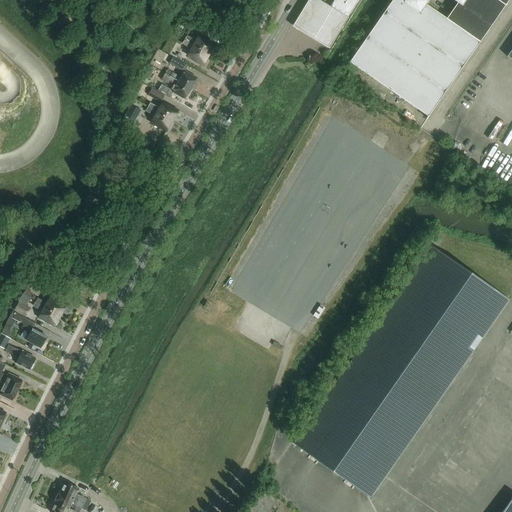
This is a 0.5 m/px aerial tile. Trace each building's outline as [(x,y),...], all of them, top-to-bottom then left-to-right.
[(334,0),(330,8),(348,18),(358,0),(334,0)] [(427,5),(429,1),(427,0),(392,0),(349,62),(427,116),(426,118),(427,118),(480,42),(446,19),(447,19),(427,5)] [(480,42),(505,5),(497,0),(454,0),(458,3),(447,19),(446,19),(480,42)] [(194,25),(185,20),(182,25),(190,31),(194,25)] [(212,52),(216,45),(199,36),(196,41),(186,36),(184,40),(209,55),(211,52),(212,52)] [(202,66),(209,55),(184,40),(181,44),(191,50),(188,55),(196,60),(195,61),(202,66)] [(182,70),(185,66),(177,61),(174,66),(182,70)] [(159,75),(162,69),(155,67),(153,72),(159,75)] [(170,77),(191,89),(197,78),(185,71),(181,77),(172,72),(170,77)] [(191,89),(170,77),(165,74),(161,80),(168,84),(169,82),(176,86),(173,92),(185,99),(191,89)] [(173,91),(161,84),(157,91),(169,98),(173,91)] [(139,88),(135,94),(141,97),(145,91),(139,88)] [(164,96),(151,88),(147,95),(160,102),(164,96)] [(172,121),(178,111),(163,103),(158,110),(156,109),(157,107),(150,103),(147,107),(172,121)] [(140,110),(133,105),(127,116),(134,120),(140,110)] [(166,131),(172,121),(147,107),(145,111),(155,117),(151,122),(166,131)] [(370,497),(446,388),(508,300),(431,247),(294,443),(370,497)] [(44,291),(47,285),(35,278),(32,284),(44,291)] [(60,316),(66,306),(51,297),(47,303),(38,298),(35,302),(60,316)] [(16,313),(26,318),(31,308),(20,302),(14,312),(16,313)] [(54,326),(60,316),(35,302),(33,306),(43,311),(39,317),(54,326)] [(13,311),(6,323),(12,326),(16,320),(15,319),(13,318),(16,313),(14,312),(13,311)] [(35,323),(26,318),(16,313),(13,318),(15,319),(16,320),(24,324),(21,328),(30,333),(26,340),(41,348),(41,346),(43,346),(44,343),(44,341),(47,337),(32,328),(35,323)] [(10,339),(2,334),(0,337),(0,346),(4,349),(10,339)] [(35,358),(32,357),(8,344),(5,350),(19,357),(16,363),(30,369),(35,358)] [(0,382),(18,391),(19,387),(21,387),(23,383),(22,382),(22,381),(9,374),(8,376),(2,373),(6,366),(0,362),(0,382)] [(16,395),(18,391),(0,382),(0,392),(1,392),(0,393),(0,394),(13,400),(14,399),(15,400),(17,395),(16,395)] [(64,482),(59,492),(88,506),(90,501),(76,494),(78,489),(64,482)] [(86,511),(88,506),(59,492),(54,502),(69,509),(71,504),(86,511)] [(511,511),(511,498),(502,511),(511,511)] [(75,511),(69,509),(54,502),(49,511),(75,511)]
